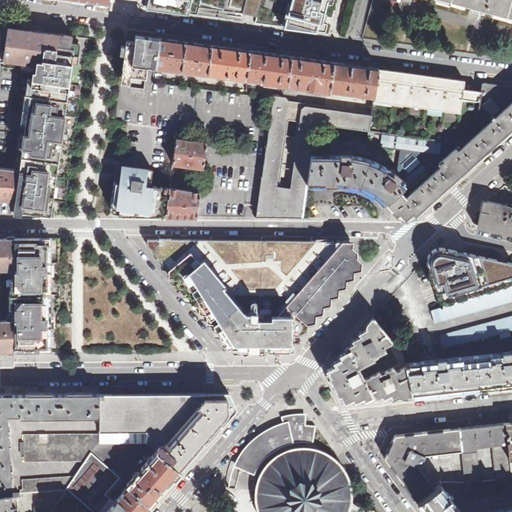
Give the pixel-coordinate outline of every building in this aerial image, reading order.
[(151,0),(149,8),(198,15),(200,7),(243,14),(246,0),(261,0),(256,23),(327,32),(328,25),(322,23),(324,13),(327,4),(333,6),(334,0),(151,0)] [(511,16),(511,0),(449,0),(480,8),(511,16)] [(19,93),(80,101),(88,38),(60,34),(29,30),(8,27),(7,34),(3,67),(22,70),(19,93)] [(156,66),(160,38),(151,37),(146,36),(136,35),(135,41),(127,40),(126,43),(122,73),(141,76),(147,77),(148,65),(156,66)] [(181,70),(185,41),(160,38),(156,66),(181,70)] [(207,73),(211,45),(185,41),(181,70),(207,73)] [(246,78),(250,50),(211,45),(207,73),(246,78)] [(287,85),(292,56),(250,50),(246,78),(260,80),(260,81),(276,83),(287,85)] [(287,85),(329,91),(334,62),(292,56),(287,85)] [(374,95),(379,68),(334,62),(329,91),(330,91),(331,89),(374,95)] [(371,116),(369,130),(465,143),(475,134),(481,91),(470,90),(470,84),(464,83),(465,80),(452,78),(404,72),(379,68),(374,95),(371,116)] [(481,91),(475,134),(511,100),(511,86),(483,82),(481,91)] [(41,215),(64,215),(80,101),(19,93),(13,133),(25,134),(24,141),(23,147),(12,145),(10,157),(0,156),(0,201),(15,202),(14,210),(22,211),(21,215),(41,215)] [(303,108),(291,188),(276,186),(287,101),(285,97),(274,95),(263,176),(262,176),(256,217),(280,218),(303,217),(308,183),(307,183),(311,153),(315,122),(332,125),(353,128),(369,130),(371,116),(306,106),(303,108)] [(511,100),(475,134),(465,143),(459,148),(457,145),(437,163),(439,166),(406,196),(392,209),(396,214),(399,211),(406,219),(414,212),(416,215),(437,196),(478,160),(503,136),(511,128),(511,100)] [(353,128),(332,125),(330,137),(351,139),(353,128)] [(400,150),(397,174),(401,178),(405,183),(400,188),(406,196),(439,166),(437,163),(457,145),(459,148),(465,143),(369,130),(367,145),(400,150)] [(173,163),(204,168),(208,143),(177,139),(173,163)] [(372,160),(366,158),(311,153),(307,183),(308,183),(331,183),(348,184),(356,185),(362,187),(368,189),(374,193),(381,198),(392,209),(406,196),(400,188),(405,183),(401,178),(397,174),(388,168),(379,163),(372,160)] [(151,185),(151,181),(153,169),(122,165),(118,198),(122,198),(119,215),(166,216),(170,188),(151,185)] [(200,192),(170,188),(166,216),(197,216),(200,192)] [(511,232),(511,205),(488,201),(485,212),(483,211),(480,226),(505,231),(511,232)] [(0,269),(15,269),(15,281),(17,281),(17,289),(15,290),(15,298),(15,303),(12,303),(12,312),(14,312),(14,320),(0,319),(0,351),(40,352),(40,345),(46,345),(46,302),(44,302),(44,287),(46,287),(46,244),(40,243),(40,238),(11,238),(0,237),(0,269)] [(361,266),(350,241),(337,241),(147,238),(147,245),(154,252),(158,257),(156,259),(164,268),(216,329),(220,334),(224,330),(225,335),(226,339),(229,343),(232,346),(234,348),(238,350),(242,351),(278,351),(283,349),(287,347),(291,345),(293,343),(295,340),(297,336),(297,334),(297,330),(301,334),(305,330),(335,295),(345,284),(361,266)] [(427,260),(427,263),(437,293),(475,283),(467,256),(463,252),(458,251),(444,248),(442,247),(439,248),(437,248),(435,249),(433,250),(431,252),(430,253),(429,255),(428,257),(427,260)] [(511,262),(463,252),(467,256),(475,283),(511,273),(511,262)] [(511,273),(475,283),(437,293),(441,307),(511,286),(511,273)] [(435,323),(511,300),(511,286),(441,307),(431,310),(435,323)] [(385,330),(394,322),(382,307),(380,309),(374,317),(385,330)] [(511,314),(438,335),(443,347),(511,330),(511,314)] [(383,345),(393,340),(385,330),(374,317),(364,328),(348,346),(359,367),(374,359),(372,356),(385,350),(383,345)] [(406,366),(405,363),(421,361),(421,356),(426,353),(421,339),(399,347),(402,352),(405,366),(406,366)] [(392,350),(398,347),(393,340),(383,345),(385,350),(390,347),(392,350)] [(345,403),(375,399),(365,379),(359,367),(348,346),(327,369),(334,383),(345,403)] [(396,371),(405,366),(402,352),(399,347),(398,347),(392,350),(399,364),(393,367),(396,371)] [(511,384),(511,351),(421,361),(405,363),(406,366),(405,366),(412,395),(431,393),(503,385),(511,384)] [(412,395),(405,366),(396,371),(393,367),(381,373),(379,371),(365,379),(375,399),(412,395)] [(187,393),(100,394),(100,417),(100,434),(100,443),(143,443),(150,442),(158,449),(182,471),(191,461),(236,410),(235,409),(234,409),(227,394),(227,393),(226,392),(226,393),(187,393)] [(100,417),(100,394),(72,394),(44,394),(22,394),(0,394),(0,493),(13,493),(8,415),(21,415),(21,417),(100,417)] [(236,466),(255,474),(258,468),(262,462),(267,456),(273,451),(279,448),(287,444),(296,442),(304,441),(309,441),(309,439),(312,440),(314,427),(316,427),(316,426),(306,425),(306,414),(297,415),(291,415),(283,417),(283,416),(282,416),(284,424),(274,428),(266,432),(259,437),(254,441),(250,445),(243,453),(239,460),(236,466)] [(496,479),(511,477),(505,423),(459,428),(462,450),(465,482),(480,481),(476,444),(492,442),(496,479)] [(424,455),(462,450),(459,428),(454,428),(395,435),(392,442),(391,441),(389,447),(387,451),(388,451),(385,458),(417,502),(435,488),(419,465),(424,455)] [(100,443),(100,434),(25,435),(26,461),(85,461),(91,452),(100,443)] [(91,452),(102,462),(107,457),(135,457),(135,454),(141,454),(141,447),(143,447),(143,443),(100,443),(91,452)] [(129,486),(152,506),(182,471),(158,449),(142,468),(143,469),(140,473),(138,471),(127,484),(129,486)] [(102,462),(91,452),(85,461),(75,476),(67,487),(68,488),(95,511),(106,511),(115,502),(106,493),(115,482),(120,486),(124,480),(102,462)] [(261,477),(252,474),(249,488),(256,495),(259,491),(264,492),(264,496),(264,501),(265,506),(267,511),(340,511),(342,507),(344,500),(344,495),(343,489),(342,483),(340,477),(337,472),(333,468),(329,464),(324,460),(317,457),(311,456),(303,455),(297,456),(290,457),(284,460),(279,464),(274,468),(270,473),(267,479),(261,477)] [(67,487),(75,476),(23,479),(23,489),(21,489),(21,493),(46,491),(67,489),(68,488),(67,487)] [(511,477),(496,479),(480,481),(465,482),(463,482),(464,492),(469,497),(511,492),(511,477)] [(461,511),(441,484),(435,488),(417,502),(424,511),(511,511),(511,509),(488,511),(461,511)] [(106,511),(146,511),(152,506),(129,486),(115,502),(106,511)] [(95,511),(68,488),(67,489),(51,511),(95,511)] [(51,511),(67,489),(46,491),(46,499),(41,499),(41,507),(35,507),(35,511),(51,511)] [(21,511),(20,492),(13,493),(0,493),(0,511),(21,511)]
